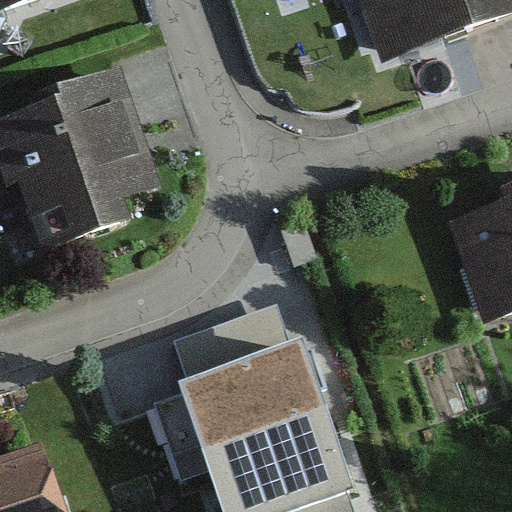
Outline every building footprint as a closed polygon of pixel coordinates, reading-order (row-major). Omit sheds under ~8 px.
[(0,0),(0,20),(64,0),(0,0)] [(511,0),(365,0),(383,58),(511,18),(511,0)] [(119,79),(0,118),(0,145),(27,224),(52,216),(64,251),(127,230),(116,200),(155,187),(119,79)] [(511,211),(467,227),(500,327),(511,323),(511,211)] [(251,381),(186,404),(223,511),(295,511),(355,492),(303,341),(244,361),(251,381)] [(62,511),(48,468),(0,484),(0,511),(62,511)]
